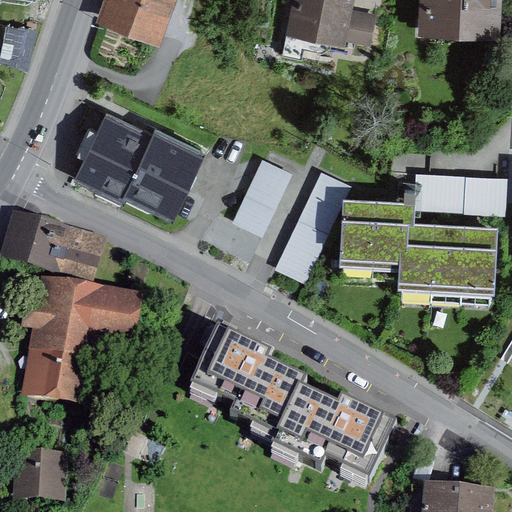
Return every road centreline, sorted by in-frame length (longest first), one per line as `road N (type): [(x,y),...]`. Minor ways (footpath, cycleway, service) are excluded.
road 1 (residential): [(5,179),(208,275),(511,454)]
road 2 (tertiary): [(77,0),(5,179)]
